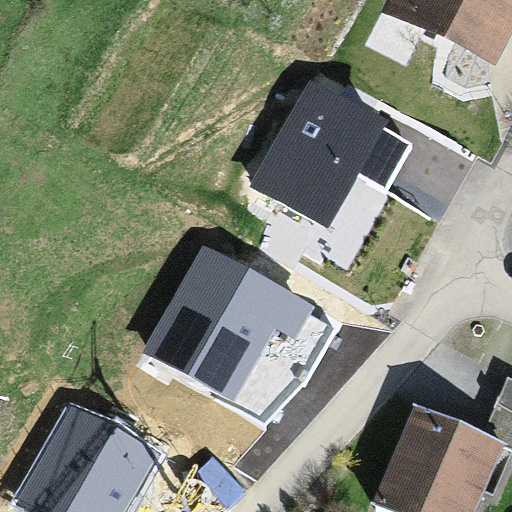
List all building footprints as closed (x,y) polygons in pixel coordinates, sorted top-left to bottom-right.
[(387,0),(384,8),(469,52),(496,0),(387,0)] [(315,76),(251,185),(326,228),(390,120),(315,76)] [(307,308),(211,256),(151,364),(247,416),(307,308)] [(412,404),(375,506),(389,511),(468,511),(498,444),(511,450),(511,381),(507,378),(482,436),(412,404)] [(11,504),(24,511),(125,511),(161,454),(73,401),(11,504)]
